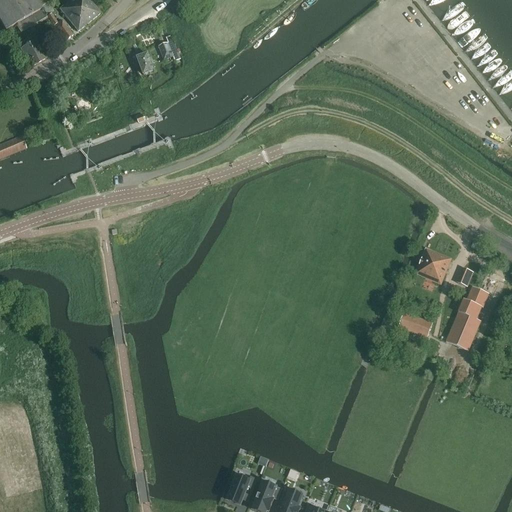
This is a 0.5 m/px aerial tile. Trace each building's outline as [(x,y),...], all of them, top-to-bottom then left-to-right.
[(36,0),(0,0),(0,20),(6,31),(16,25),(20,34),(30,28),(31,29),(48,18),(42,9),(36,0)] [(89,0),(72,0),(60,10),(78,32),(101,14),(89,0)] [(52,14),(48,17),(54,26),(53,27),(65,42),(73,36),(62,21),(58,23),(52,14)] [(35,36),(18,46),(30,68),(31,69),(48,60),(47,59),(35,36)] [(168,44),(159,47),(164,61),(174,57),(179,55),(174,41),(168,44)] [(148,55),(137,59),(144,76),(155,72),(148,55)] [(0,145),(0,159),(27,148),(22,136),(0,145)] [(472,244),(472,248),(478,252),(482,245),(475,241),(472,244)] [(426,250),(416,275),(441,285),(451,260),(426,250)] [(464,270),(458,284),(467,288),(472,273),(464,270)] [(464,300),(446,342),(447,343),(452,345),(469,352),(482,322),(477,320),(483,308),(484,309),(490,295),(472,287),(466,301),(464,300)] [(405,313),(398,329),(427,340),(432,327),(433,323),(405,313)] [(230,496),(228,501),(241,506),(245,497),(250,499),(257,481),(251,478),(250,482),(237,477),(234,486),(232,485),(228,495),(230,496)] [(257,501),(253,511),(255,511),(269,511),(274,500),(278,502),(283,491),(264,483),(259,496),(258,497),(259,497),(258,500),(257,500),(257,501)] [(285,492),(277,511),(299,511),(301,510),(300,509),(301,507),(303,502),(304,500),(302,499),(302,497),(303,497),(290,492),(290,494),(285,492)]
